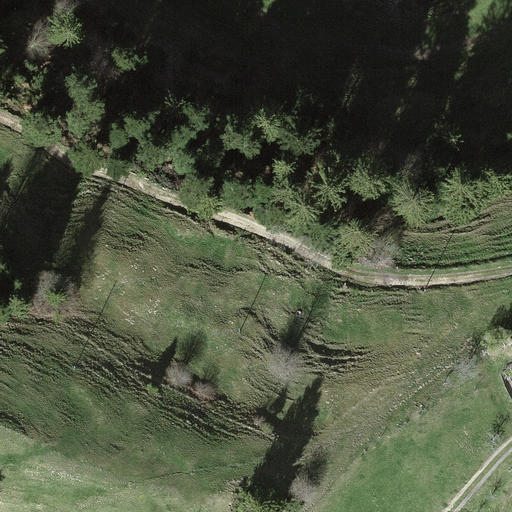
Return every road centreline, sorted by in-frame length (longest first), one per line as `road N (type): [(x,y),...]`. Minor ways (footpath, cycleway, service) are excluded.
road 1 (track): [(511,270),(462,278),(355,276),(234,220),(65,159),(0,117)]
road 2 (track): [(511,26),(438,48),(343,46),(275,30),(231,0)]
